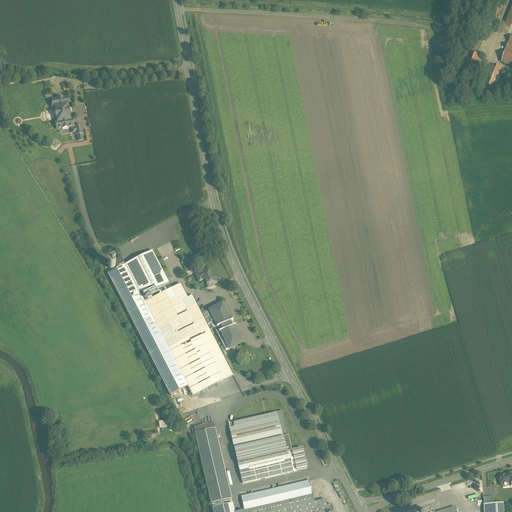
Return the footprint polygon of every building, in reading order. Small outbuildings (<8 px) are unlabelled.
[(494,0),(487,21),(492,22),(499,0),(494,0)] [(497,25),(488,22),(485,29),(494,32),(497,25)] [(511,35),(502,62),(511,66),(511,35)] [(443,37),(442,37),(441,37),(439,37),(438,37),(437,38),(436,38),(436,39),(435,39),(435,40),(434,41),(434,42),(434,43),(434,44),(434,45),(434,46),(435,47),(435,48),(436,49),(437,49),(437,50),(438,50),(440,51),(441,51),(442,50),(443,50),(444,50),(445,49),(446,49),(446,48),(447,47),(447,46),(448,45),(448,44),(448,43),(448,42),(447,41),(447,40),(446,39),(445,38),(444,37),(443,37)] [(465,51),(456,74),(461,76),(470,53),(465,51)] [(482,58),(470,53),(461,76),(473,81),(482,58)] [(501,67),(493,64),(485,85),(493,88),(501,67)] [(63,98),(63,99),(57,100),(57,99),(57,100),(52,101),(53,105),(52,105),(53,109),(55,108),(56,112),(54,113),(54,114),(54,118),(55,119),(57,118),(58,123),(55,123),(56,127),(57,127),(57,131),(62,130),(63,130),(72,128),(74,128),(73,124),(74,124),(73,120),(70,120),(70,116),(69,116),(69,110),(68,110),(68,106),(70,106),(70,102),(69,102),(68,98),(63,99),(63,98)] [(81,126),(75,127),(74,128),(72,128),(72,129),(73,134),(76,133),(76,136),(83,134),(81,126)] [(153,252),(125,266),(137,289),(140,294),(154,287),(155,290),(169,283),(153,252)] [(121,258),(114,262),(117,268),(124,264),(121,258)] [(188,263),(182,265),(187,273),(192,271),(188,263)] [(137,289),(125,266),(108,275),(134,326),(151,317),(144,303),(140,294),(137,289)] [(209,269),(196,276),(199,282),(203,279),(208,288),(216,283),(209,269)] [(180,284),(172,289),(179,303),(188,299),(180,284)] [(144,303),(151,317),(134,326),(166,387),(183,378),(181,373),(169,350),(210,330),(204,319),(192,296),(188,299),(179,303),(172,289),(144,303)] [(222,305),(207,313),(207,314),(209,317),(204,319),(210,330),(214,329),(215,329),(226,351),(225,351),(226,351),(242,343),(240,340),(233,327),(235,326),(233,321),(231,322),(224,309),(222,305)] [(210,330),(169,350),(181,373),(221,352),(210,330)] [(221,352),(181,373),(183,378),(166,387),(170,397),(188,388),(192,397),(233,376),(221,352)] [(282,411),(233,423),(234,428),(229,429),(242,484),(297,471),(292,451),(282,411)] [(214,424),(194,428),(211,504),(231,499),(214,424)] [(302,449),(292,451),(297,471),(307,469),(302,449)] [(511,473),(506,476),(506,475),(499,478),(502,485),(509,483),(510,485),(510,486),(511,484),(511,473)] [(310,481),(241,497),(245,511),(244,511),(243,511),(333,511),(331,505),(327,506),(325,500),(315,502),(310,481)] [(484,511),(504,511),(504,503),(484,505),(484,511)]
